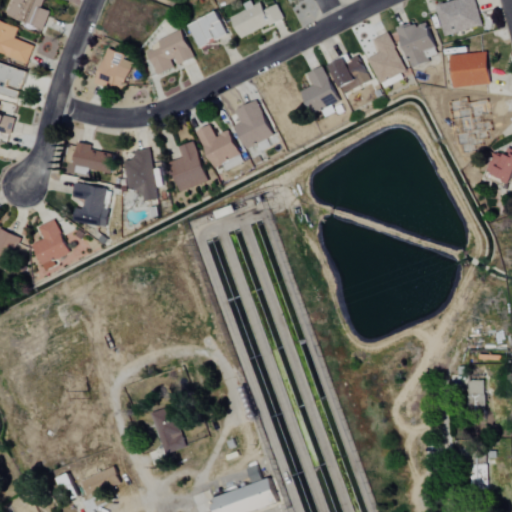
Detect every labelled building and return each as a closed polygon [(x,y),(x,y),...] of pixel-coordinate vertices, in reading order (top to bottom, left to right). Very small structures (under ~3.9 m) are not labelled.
[(49,11),(41,8),(44,0),(10,0),(5,16),(43,29),(49,11)] [(482,26),(474,0),(456,0),(436,6),(444,37),(482,26)] [(284,19),(277,5),(264,11),(260,3),(230,17),(240,39),(284,19)] [(189,26),(200,48),(227,35),(217,12),(189,26)] [(0,54),(27,64),(34,46),(14,39),(18,28),(0,21),(0,54)] [(396,29),(412,67),(439,56),(425,23),(414,27),(412,23),(396,29)] [(176,68),(175,66),(194,59),(183,32),(145,47),(157,75),(176,68)] [(368,59),(379,84),(406,72),(389,33),(374,40),(380,54),(368,59)] [(96,84),(123,92),(132,63),(123,60),(125,54),(106,49),(96,84)] [(453,88),(490,85),(488,53),(451,55),(453,88)] [(330,66),(342,94),(370,82),(359,56),(345,61),(345,60),(330,66)] [(27,71),(0,62),(0,94),(18,100),(27,71)] [(301,91),(312,114),(339,102),(323,66),(307,74),(313,86),(301,91)] [(235,126),(246,149),(274,136),(257,101),(235,111),(240,123),(235,126)] [(0,131),(12,134),(15,118),(0,114),(0,131)] [(212,168),(241,157),(230,131),(215,137),(211,126),(197,131),(212,168)] [(179,191),(207,183),(194,142),(179,147),(183,161),(171,164),(179,191)] [(115,154),(77,146),(73,166),(111,173),(115,154)] [(128,191),(141,189),(142,203),(157,201),(151,149),(135,151),(136,159),(124,161),(128,191)] [(511,183),(511,180),(511,150),(507,149),(504,156),(495,152),(486,172),(511,183)] [(106,227),(112,190),(75,184),(72,201),(77,201),(73,222),(106,227)] [(70,254),(55,220),(39,227),(44,240),(33,245),(44,272),(57,266),(55,261),(70,254)] [(0,268),(6,271),(20,239),(0,230),(0,268)] [(482,383),(470,384),(472,410),(483,409),(482,383)] [(185,448),(173,407),(151,413),(163,455),(185,448)] [(483,466),(472,467),(473,477),(474,477),(475,488),(479,487),(478,483),(484,482),(483,466)] [(122,484),(115,468),(82,482),(90,498),(122,484)] [(212,498),(215,511),(255,511),(278,505),(271,480),(212,498)]
